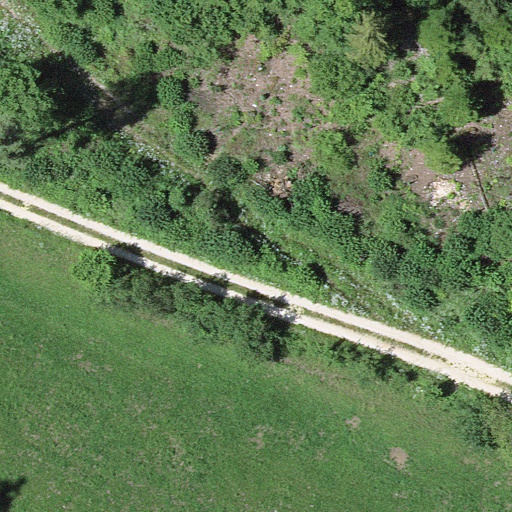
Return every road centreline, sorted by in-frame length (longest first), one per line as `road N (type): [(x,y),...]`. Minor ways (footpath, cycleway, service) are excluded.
road 1 (track): [(511,396),(0,194)]
road 2 (track): [(417,355),(0,8)]
